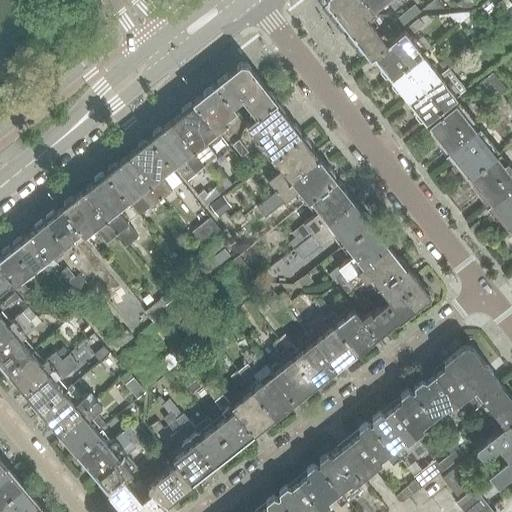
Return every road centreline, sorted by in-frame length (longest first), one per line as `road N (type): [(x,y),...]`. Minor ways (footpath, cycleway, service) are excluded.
road 1 (residential): [(481,294),(255,0)]
road 2 (residential): [(210,511),(481,294)]
road 3 (tertiary): [(0,185),(163,52)]
road 4 (residential): [(0,417),(78,511)]
